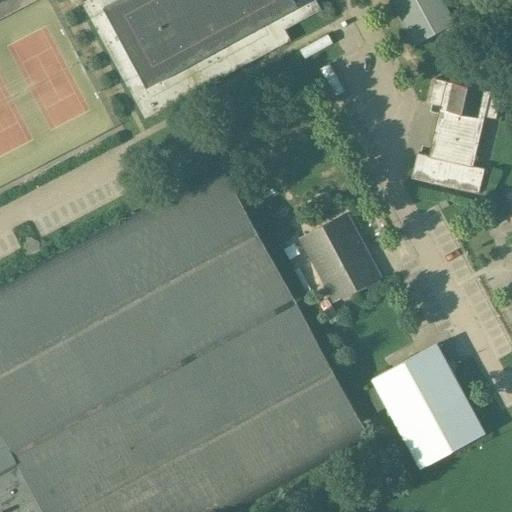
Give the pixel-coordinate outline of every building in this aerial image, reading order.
[(145,119),(291,40),(286,29),(322,10),(316,0),(86,0),(82,3),(145,119)] [(393,0),(417,43),(454,22),(442,0),(393,0)] [(418,153),(412,178),(479,193),(485,169),(473,166),(485,116),(496,119),(502,94),(484,89),(485,85),(455,78),(454,82),(435,78),(429,103),(441,106),(429,155),(418,153)] [(232,511),(369,438),(220,164),(0,284),(0,511),(232,511)] [(336,300),(380,277),(346,213),(302,237),(336,300)] [(421,467),(486,432),(454,374),(457,364),(447,361),(437,342),(373,378),(421,467)]
